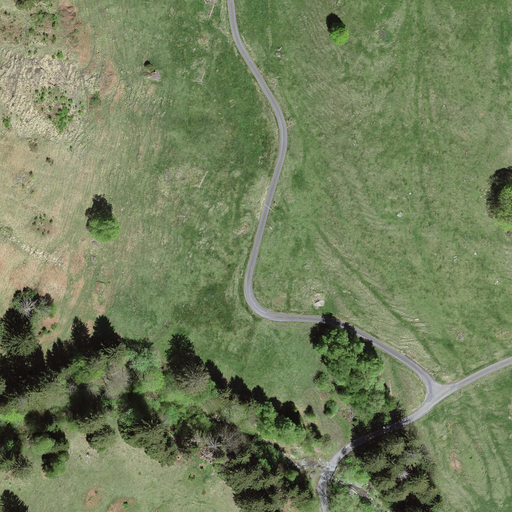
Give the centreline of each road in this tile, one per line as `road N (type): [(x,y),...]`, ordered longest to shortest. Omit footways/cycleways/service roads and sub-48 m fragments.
road 1 (track): [(438,395),(398,355),(355,331),(265,314),(253,303),(248,282),(283,134),(236,37),(231,0)]
road 2 (track): [(511,361),(342,452),(322,486),(326,511)]
